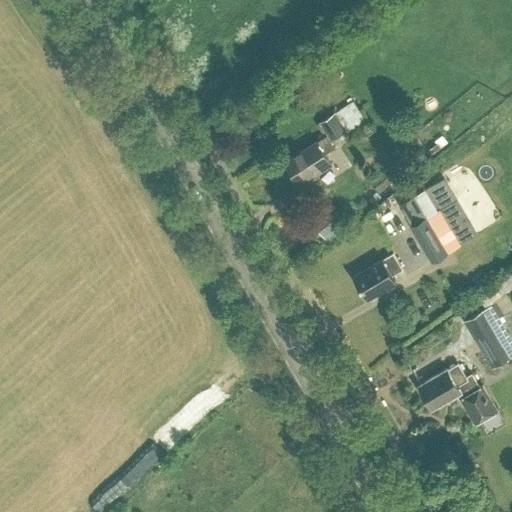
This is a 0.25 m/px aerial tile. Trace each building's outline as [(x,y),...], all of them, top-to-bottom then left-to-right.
[(332,138),(346,129),(350,135),(368,123),(352,99),(321,121),(332,138)] [(335,146),(331,139),(327,134),(286,160),(298,180),(314,170),(316,173),(332,163),(325,152),(335,146)] [(429,187),(418,194),(429,214),(440,207),(429,187)] [(432,260),(478,233),(456,198),(440,207),(429,214),(410,225),(432,260)] [(392,274),(402,268),(393,253),(384,258),(354,275),(367,299),(397,282),(392,274)] [(493,366),(511,355),(511,335),(500,315),(506,312),(499,299),(465,319),(493,366)] [(468,377),(459,362),(448,368),(448,366),(418,383),(432,407),(458,393),(475,423),(498,410),(484,384),(481,386),(474,374),(468,377)]
